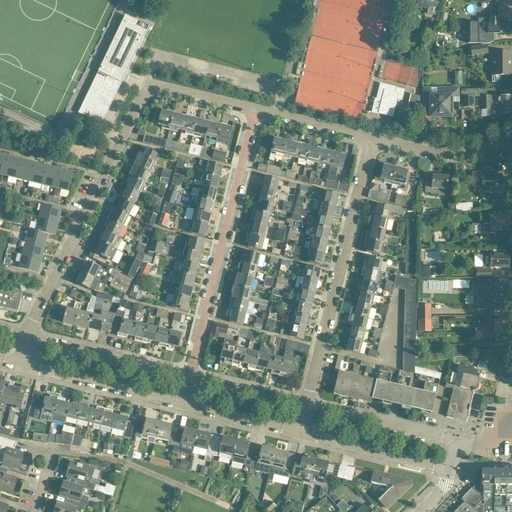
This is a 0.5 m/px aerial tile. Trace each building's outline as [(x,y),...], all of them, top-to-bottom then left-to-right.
[(424,0),(430,1),(428,7),(429,7),(437,10),(439,3),(439,0),(424,0)] [(478,24),(468,24),(468,44),(492,44),(496,42),(496,34),(502,34),(511,34),(511,23),(500,23),(500,19),(488,19),(478,19),(478,24)] [(126,69),(139,48),(147,29),(148,27),(140,23),(139,25),(130,21),(107,68),(101,66),(78,114),(85,117),(85,116),(88,117),(88,118),(102,125),(126,74),(123,73),(126,69)] [(473,47),(470,48),(472,56),(488,54),(486,45),(473,47)] [(492,53),(492,83),(496,83),(498,82),(499,80),(500,78),(500,76),(511,76),(511,71),(511,53),(492,53)] [(381,85),(377,99),(382,100),(378,114),(393,118),(397,100),(402,101),(404,90),(381,85)] [(431,88),(423,89),(423,107),(424,107),(424,103),(430,103),(430,107),(430,118),(452,117),(451,99),(451,94),(458,94),(458,99),(458,103),(459,103),(459,88),(437,88),(431,88)] [(411,95),(407,108),(419,111),(422,97),(411,95)] [(511,96),(502,97),(499,97),(481,97),(481,101),(481,110),(490,110),(490,117),(499,117),(499,115),(511,114),(511,96)] [(474,108),(474,98),(462,98),(462,108),(474,108)] [(170,131),(174,114),(166,112),(161,111),(158,125),(162,126),(162,129),(170,131)] [(181,131),(185,117),(181,116),(174,114),(170,131),(178,133),(178,131),(181,131)] [(193,136),(197,119),(189,117),(189,118),(185,117),(181,131),(186,133),(186,135),(193,136)] [(205,139),(208,123),(204,122),(205,121),(197,119),(193,136),(205,139)] [(216,142),(220,125),(213,123),(212,124),(208,123),(205,139),(204,142),(208,143),(209,140),(216,142)] [(220,125),(216,142),(224,144),(228,145),(229,142),(232,129),(228,128),(228,127),(220,125)] [(165,148),(167,141),(155,138),(153,145),(165,148)] [(274,139),(269,160),(274,162),(275,157),(283,159),(287,141),(279,139),(279,140),(274,139)] [(177,151),(179,140),(177,140),(177,143),(167,141),(165,148),(177,151)] [(181,144),(181,141),(179,140),(177,151),(188,154),(191,146),(181,144)] [(287,141),(283,159),(290,160),(291,158),(295,159),(299,145),(294,144),(294,143),(287,141)] [(299,145),(295,159),(299,160),(298,162),(306,164),(310,147),(302,145),(302,146),(299,145)] [(191,146),(188,154),(196,156),(200,157),(202,149),(191,146)] [(310,147),(306,164),(314,166),(314,163),(319,164),(322,151),(317,150),(318,149),(310,147)] [(141,153),(134,166),(150,173),(156,162),(159,155),(146,149),(144,154),(141,153)] [(212,160),(224,163),(226,154),(214,151),(212,160)] [(319,164),(317,170),(321,171),(321,168),(330,170),(334,153),(326,151),(326,152),(322,151),(319,164)] [(330,170),(327,180),(334,182),(337,172),(338,169),(342,170),(345,156),(341,155),(334,153),(330,170)] [(179,155),(176,167),(184,169),(187,157),(179,155)] [(8,157),(3,175),(9,177),(7,182),(15,184),(16,179),(20,162),(13,161),(14,158),(8,157)] [(20,162),(16,179),(29,182),(34,163),(28,161),(27,164),(20,162)] [(221,171),(222,166),(200,161),(199,165),(206,167),(204,175),(220,179),(222,171),(221,171)] [(391,185),(396,168),(388,166),(389,164),(379,162),(375,181),(391,185)] [(34,163),(29,182),(42,185),(46,169),(39,167),(40,164),(34,163)] [(268,165),(266,173),(278,176),(280,169),(268,165)] [(134,166),(129,176),(145,184),(150,173),(134,166)] [(42,185),(41,191),(47,192),(49,187),(55,188),(60,169),(54,168),(53,170),(47,169),(46,169),(42,185)] [(403,170),(396,168),(391,185),(399,187),(398,190),(405,191),(407,184),(405,184),(408,172),(403,171),(403,170)] [(60,169),(55,188),(61,190),(60,195),(67,196),(73,173),(72,175),(65,173),(66,171),(61,170),(60,169)] [(163,169),(161,179),(169,181),(172,171),(163,169)] [(479,173),(472,173),(472,179),(472,187),(484,187),(484,193),(495,194),(501,194),(511,194),(511,193),(511,192),(511,187),(511,179),(495,179),(495,173),(479,173)] [(218,186),(220,179),(204,175),(202,183),(204,183),(203,187),(216,190),(217,186),(218,186)] [(426,175),(425,185),(425,193),(432,193),(431,195),(446,196),(447,190),(448,177),(426,175)] [(129,176),(126,183),(129,185),(127,188),(140,195),(145,184),(129,176)] [(279,180),(275,179),(265,177),(264,181),(261,180),(259,188),(276,192),(279,180)] [(327,180),(325,188),(337,191),(339,183),(334,182),(327,180)] [(215,194),(216,190),(203,187),(203,191),(200,190),(198,198),(214,202),(216,194),(215,194)] [(122,190),(118,198),(134,206),(140,195),(127,188),(125,192),(122,190)] [(273,204),(276,192),(259,188),(257,196),(260,197),(259,201),(273,204)] [(338,199),(339,195),(325,192),(324,196),(321,195),(319,203),(336,207),(338,200),(338,199)] [(387,203),(389,195),(377,192),(375,200),(387,203)] [(409,198),(397,195),(396,200),(389,198),(389,196),(389,195),(387,203),(407,208),(409,198)] [(155,196),(153,202),(161,205),(163,199),(155,196)] [(118,198),(115,205),(118,206),(116,210),(129,216),(134,206),(118,198)] [(212,210),(214,202),(198,198),(196,206),(198,206),(197,211),(211,214),(212,210)] [(270,216),(273,204),(259,201),(258,205),(255,204),(253,211),(270,216)] [(172,209),(173,205),(166,202),(161,213),(169,216),(172,209)] [(334,215),(336,207),(319,203),(318,211),(320,212),(319,216),(333,219),(334,215)] [(61,210),(61,209),(43,205),(39,218),(58,223),(60,217),(57,216),(59,209),(61,210)] [(403,211),(387,207),(378,205),(376,209),(373,208),(371,216),(388,220),(389,214),(402,217),(403,211)] [(509,219),(509,217),(503,217),(503,209),(490,210),(490,225),(479,225),(479,234),(495,234),(495,232),(509,232),(509,225),(510,225),(510,224),(510,220),(510,219),(509,219)] [(111,212),(108,220),(123,227),(129,216),(116,210),(114,214),(111,212)] [(194,214),(192,221),(209,226),(210,218),(211,214),(197,211),(194,210),(194,214)] [(267,228),(270,216),(253,211),(251,219),(254,220),(253,224),(267,228)] [(149,212),(147,220),(145,225),(153,227),(155,222),(157,215),(149,212)] [(332,223),(333,219),(319,216),(319,219),(316,219),(314,227),(330,231),(332,223)] [(388,220),(371,216),(369,224),(373,224),(372,228),(385,232),(388,220)] [(57,229),(58,223),(39,218),(38,224),(31,222),(29,229),(36,231),(45,234),(55,236),(55,235),(52,235),(54,228),(57,229)] [(108,220),(104,226),(107,228),(106,231),(118,238),(123,227),(108,220)] [(207,233),(208,226),(192,221),(190,229),(193,230),(192,234),(205,237),(206,233),(207,233)] [(264,239),(267,228),(253,224),(252,228),(249,227),(247,235),(264,239)] [(407,225),(407,236),(414,237),(415,226),(407,225)] [(329,238),(330,231),(314,227),(312,234),(314,235),(313,239),(327,242),(328,238),(329,238)] [(382,243),(385,232),(372,228),(371,232),(367,232),(366,239),(382,243)] [(43,240),(45,234),(36,231),(29,229),(26,242),(44,247),(46,241),(43,240)] [(277,230),(275,242),(277,242),(283,244),(285,232),(277,230)] [(101,234),(97,241),(113,248),(116,250),(117,251),(123,240),(121,239),(118,238),(106,231),(104,235),(101,234)] [(261,251),(264,239),(247,235),(245,243),(249,243),(248,248),(261,251)] [(414,251),(414,237),(407,236),(406,249),(414,251)] [(203,246),(204,241),(190,238),(189,242),(187,242),(185,249),(202,254),(204,246),(203,246)] [(326,246),(327,242),(313,239),(313,243),(310,242),(308,250),(325,254),(327,246),(326,246)] [(382,243),(366,239),(364,247),(367,248),(366,252),(379,255),(382,243)] [(151,240),(148,252),(156,255),(156,254),(161,255),(164,244),(151,240)] [(97,241),(94,248),(97,249),(95,253),(101,256),(99,261),(105,264),(107,260),(112,262),(117,251),(116,250),(113,248),(97,241)] [(43,253),(44,247),(26,242),(22,255),(39,259),(40,252),(43,253)] [(143,254),(145,250),(137,247),(136,252),(138,253),(135,260),(141,263),(142,263),(145,255),(143,254)] [(200,261),(202,254),(185,249),(183,258),(186,258),(185,262),(198,265),(199,261),(200,261)] [(414,266),(414,251),(406,249),(403,263),(405,263),(414,266)] [(323,262),(325,254),(308,250),(306,258),(309,259),(308,263),(321,266),(322,262),(323,262)] [(154,259),(156,255),(148,252),(147,256),(145,255),(142,263),(152,266),(154,259)] [(242,255),(240,263),(258,267),(260,255),(256,254),(247,252),(246,256),(242,255)] [(17,254),(15,262),(20,263),(19,269),(38,273),(39,267),(37,266),(39,259),(22,255),(17,254)] [(483,270),(477,270),(477,278),(477,279),(481,279),(491,279),(491,271),(493,269),(509,269),(509,255),(499,255),(493,255),(484,256),(482,256),(483,270)] [(133,279),(141,263),(135,260),(130,257),(122,273),(133,279)] [(383,261),(379,260),(369,257),(368,261),(365,261),(363,268),(380,273),(383,261)] [(87,262),(82,273),(100,282),(105,271),(87,262)] [(197,269),(198,265),(185,262),(184,266),(181,265),(179,273),(196,277),(198,269),(197,269)] [(153,266),(152,266),(142,263),(140,269),(142,270),(138,276),(147,278),(149,273),(153,266)] [(240,263),(237,275),(255,279),(258,267),(240,263)] [(414,277),(414,266),(405,263),(405,275),(414,277)] [(303,270),(301,278),(318,282),(320,274),(319,274),(320,270),(311,267),(307,266),(306,271),(303,270)] [(430,267),(417,268),(418,278),(430,277),(430,272),(430,267)] [(380,273),(363,268),(361,276),(364,277),(363,281),(377,284),(380,273)] [(125,294),(133,279),(122,273),(114,269),(110,277),(114,279),(110,287),(125,294)] [(100,282),(82,273),(76,283),(89,289),(95,291),(100,282)] [(194,285),(196,277),(179,273),(177,280),(173,278),(171,284),(179,285),(179,286),(192,289),(193,284),(194,285)] [(237,275),(235,286),(252,290),(255,279),(237,275)] [(142,288),(147,278),(138,276),(133,286),(142,288)] [(400,290),(403,278),(396,276),(394,283),(393,288),(400,290)] [(298,277),(296,285),(299,286),(298,290),(301,290),(315,294),(316,290),(318,282),(301,278),(298,277)] [(406,291),(409,279),(403,278),(400,290),(406,291)] [(416,323),(416,320),(417,281),(409,279),(406,291),(405,322),(416,323)] [(374,296),(377,284),(363,281),(362,285),(359,284),(357,292),(374,296)] [(478,284),(478,310),(504,310),(504,301),(508,301),(508,285),(505,285),(505,284),(478,284)] [(0,307),(18,312),(23,292),(0,286),(0,307)] [(143,290),(141,289),(142,288),(133,286),(133,287),(134,287),(129,296),(136,300),(146,302),(147,300),(141,298),(143,290)] [(192,292),(192,289),(179,286),(178,289),(175,289),(174,296),(190,300),(192,293),(192,292)] [(235,286),(232,298),(249,302),(254,304),(259,305),(267,307),(268,302),(250,297),(252,290),(235,286)] [(83,295),(82,295),(73,290),(70,297),(82,302),(83,295)] [(297,294),(295,302),(312,306),(314,298),(315,294),(301,290),(298,290),(297,294)] [(417,290),(416,320),(418,320),(430,320),(431,320),(431,311),(440,311),(440,299),(428,299),(423,299),(423,290),(417,290)] [(123,300),(113,298),(113,297),(107,295),(98,292),(96,298),(106,301),(120,305),(123,300)] [(374,296),(357,292),(355,299),(358,300),(357,305),(371,308),(374,296)] [(167,294),(165,302),(167,302),(166,307),(173,309),(187,312),(188,308),(190,300),(174,296),(167,294)] [(92,315),(93,310),(94,306),(96,298),(92,296),(90,304),(88,304),(86,313),(80,312),(76,326),(89,330),(92,315)] [(232,298),(229,310),(246,314),(249,302),(232,298)] [(114,318),(110,329),(120,332),(120,333),(118,332),(117,336),(127,339),(127,335),(131,336),(135,323),(124,320),(125,312),(128,302),(123,300),(120,305),(115,315),(114,318)] [(295,302),(293,309),(296,310),(295,314),(309,317),(310,313),(312,306),(295,302)] [(76,326),(80,312),(81,304),(75,303),(73,310),(66,309),(63,323),(76,326)] [(368,319),(371,308),(357,305),(356,308),(353,307),(351,315),(368,319)] [(109,333),(114,318),(115,315),(93,310),(92,315),(89,330),(101,333),(102,332),(109,333)] [(229,310),(227,318),(230,318),(229,323),(243,326),(245,316),(246,314),(229,310)] [(289,312),(286,324),(290,324),(307,329),(308,321),(309,317),(295,314),(289,312)] [(184,324),(186,316),(175,314),(173,321),(184,324)] [(368,319),(351,315),(349,323),(353,324),(351,328),(365,332),(368,319)] [(267,319),(264,331),(272,333),(274,324),(273,320),(267,319)] [(430,331),(430,320),(418,320),(418,331),(430,331)] [(508,322),(498,322),(494,322),(494,327),(479,327),(479,334),(508,334),(508,322)] [(142,343),(146,326),(135,323),(131,336),(135,337),(135,341),(142,343)] [(281,330),(280,335),(303,341),(304,337),(305,337),(307,329),(290,324),(288,332),(281,330)] [(155,342),(158,328),(146,326),(142,343),(150,345),(151,341),(155,342)] [(240,329),(228,327),(227,334),(239,337),(240,329)] [(166,348),(170,331),(158,328),(155,342),(159,343),(158,346),(166,348)] [(363,343),(365,332),(351,328),(351,331),(347,331),(345,339),(363,343)] [(178,348),(182,334),(170,331),(166,348),(173,350),(174,347),(178,348)] [(508,347),(508,334),(479,334),(479,347),(508,347)] [(363,343),(345,339),(343,346),(347,347),(346,351),(360,355),(363,343)] [(224,345),(221,358),(225,359),(224,363),(232,365),(236,348),(237,343),(230,341),(225,340),(223,345),(224,345)] [(287,341),(286,349),(284,354),(288,355),(288,353),(292,353),(292,350),(297,351),(299,344),(287,341)] [(469,347),(456,347),(456,358),(469,357),(469,347)] [(236,348),(232,365),(240,366),(240,363),(244,364),(248,350),(236,348)] [(248,350),(244,364),(248,365),(248,368),(255,370),(260,353),(248,350)] [(260,353),(255,370),(263,372),(264,369),(268,370),(271,356),(260,353)] [(271,356),(268,370),(272,371),(271,374),(279,376),(283,359),(271,356)] [(372,399),(377,380),(339,371),(341,361),(343,362),(344,357),(338,356),(332,380),(337,381),(333,395),(334,395),(335,392),(339,393),(338,396),(346,398),(347,395),(351,396),(351,399),(359,401),(359,398),(364,399),(363,402),(371,404),(372,399)] [(283,359),(279,376),(286,378),(287,375),(292,376),(295,362),(283,359)] [(415,368),(415,366),(403,365),(403,372),(413,374),(415,374),(415,368)] [(479,378),(476,377),(478,371),(459,366),(457,373),(463,375),(460,387),(468,389),(476,391),(479,378)] [(379,372),(377,380),(372,399),(392,404),(396,385),(389,384),(391,375),(379,372)] [(411,379),(398,376),(396,385),(392,404),(411,409),(416,390),(409,389),(411,379)] [(5,382),(0,404),(5,406),(5,404),(11,405),(15,388),(9,386),(10,383),(5,382)] [(439,386),(426,383),(423,392),(416,390),(411,409),(432,414),(439,386)] [(460,387),(446,384),(445,387),(447,388),(441,415),(446,417),(466,422),(473,391),(476,392),(476,391),(468,389),(460,387)] [(15,388),(11,405),(16,406),(16,408),(21,409),(26,387),(22,386),(21,389),(15,388)] [(37,404),(33,418),(40,420),(52,423),(52,421),(54,415),(58,398),(50,396),(49,399),(45,398),(43,405),(37,404)] [(66,417),(69,404),(65,403),(66,400),(58,398),(54,415),(52,421),(64,423),(65,417),(66,417)] [(77,420),(81,404),(74,402),(73,405),(69,404),(66,417),(77,420)] [(89,423),(93,410),(88,409),(89,406),(81,404),(77,420),(89,423)] [(101,426),(105,409),(97,408),(96,411),(93,410),(89,423),(88,427),(93,428),(93,424),(101,426)] [(112,429),(116,416),(112,415),(112,411),(105,409),(101,426),(112,429)] [(120,417),(116,416),(112,429),(124,432),(123,437),(131,439),(135,423),(127,421),(127,419),(129,420),(130,416),(120,413),(120,417)] [(138,425),(135,438),(148,441),(149,437),(155,439),(159,423),(146,420),(144,427),(138,425)] [(159,423),(155,439),(168,442),(167,445),(175,446),(178,434),(171,432),(172,426),(159,423)] [(175,446),(173,452),(192,457),(194,448),(198,432),(185,429),(183,436),(178,434),(175,446)] [(61,436),(60,445),(71,446),(74,434),(62,432),(62,436),(61,436)] [(198,432),(194,448),(207,451),(205,459),(211,461),(212,456),(213,456),(216,444),(209,442),(211,435),(198,432)] [(74,434),(71,446),(83,448),(84,445),(85,440),(81,440),(82,436),(74,434)] [(0,451),(0,452),(0,464),(2,465),(10,467),(20,470),(25,454),(14,451),(12,450),(14,442),(0,437),(0,451)] [(216,444),(213,456),(232,461),(233,457),(237,441),(223,438),(222,445),(216,444)] [(84,445),(83,448),(94,449),(94,443),(89,442),(90,441),(85,440),(84,445)] [(237,441),(233,457),(245,460),(244,464),(245,464),(251,465),(254,453),(248,451),(249,445),(237,441)] [(132,442),(126,457),(127,457),(131,458),(134,443),(132,442)] [(250,470),(250,471),(262,474),(269,475),(271,466),(275,451),(262,447),(260,455),(254,453),(251,465),(250,470)] [(269,475),(267,481),(272,482),(274,475),(289,479),(293,462),(286,461),(288,454),(275,451),(271,466),(269,475)] [(291,481),(290,487),(296,488),(297,483),(303,484),(306,474),(312,475),(315,461),(303,458),(304,457),(303,457),(300,469),(293,467),(290,481),(291,481)] [(158,458),(157,464),(166,467),(168,460),(158,458)] [(70,462),(66,477),(78,480),(76,486),(83,488),(94,492),(96,485),(90,484),(94,470),(90,468),(88,468),(90,463),(80,461),(79,465),(70,462)] [(312,475),(309,484),(316,485),(316,484),(322,485),(321,489),(320,493),(327,495),(328,491),(329,486),(331,477),(325,475),(328,463),(327,463),(315,461),(312,475)] [(340,466),(338,476),(337,478),(352,481),(354,469),(340,466)] [(6,469),(0,467),(0,490),(12,494),(17,479),(4,475),(6,469)] [(503,471),(494,471),(494,505),(493,511),(511,511),(511,471),(508,471),(508,468),(503,468),(503,471)] [(476,485),(472,489),(483,500),(483,511),(493,511),(494,505),(494,471),(481,471),(481,473),(480,473),(480,485),(476,485)] [(372,482),(371,483),(374,484),(373,491),(385,494),(379,500),(380,502),(387,509),(411,486),(409,481),(374,472),(372,482)] [(64,482),(60,496),(73,500),(71,506),(77,508),(85,511),(89,498),(81,496),(83,488),(76,486),(64,482)] [(94,492),(101,494),(102,488),(96,485),(94,492)] [(483,511),(483,500),(472,489),(461,500),(465,503),(455,511),(483,511)] [(6,511),(8,506),(0,503),(0,496),(0,497),(0,496),(0,511),(6,511)] [(58,502),(54,511),(75,511),(77,508),(71,506),(58,502)] [(341,502),(336,507),(340,511),(370,511),(368,509),(364,505),(359,510),(355,506),(353,509),(351,507),(348,509),(341,502)]
